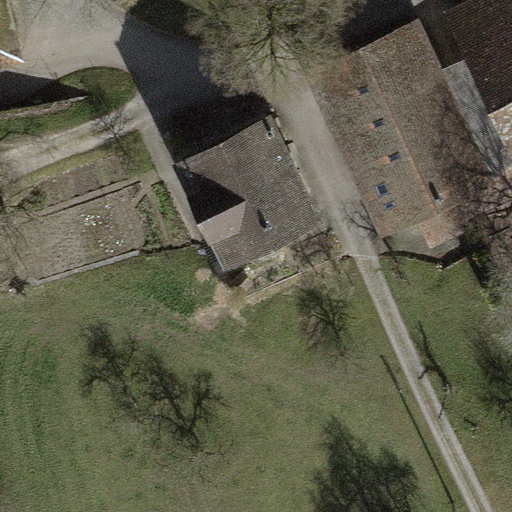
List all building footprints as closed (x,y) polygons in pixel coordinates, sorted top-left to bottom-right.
[(511,0),(490,0),(458,15),(479,62),(511,132),(511,0)] [(416,25),(317,70),(387,220),(454,189),(410,94),(441,79),(416,25)] [(464,214),(501,197),(489,171),(511,160),(511,132),(479,62),(441,79),(410,94),(454,189),(464,214)] [(266,120),(185,159),(230,252),(297,220),(301,229),(313,223),(308,214),(311,213),(266,120)] [(511,160),(489,171),(501,197),(511,192),(511,160)]
